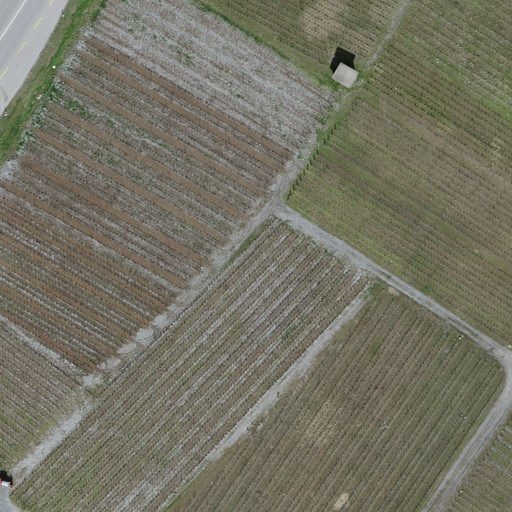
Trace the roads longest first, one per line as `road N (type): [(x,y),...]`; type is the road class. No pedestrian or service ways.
road 1 (track): [(511,363),(272,211),(402,0)]
road 2 (track): [(511,386),(425,511)]
